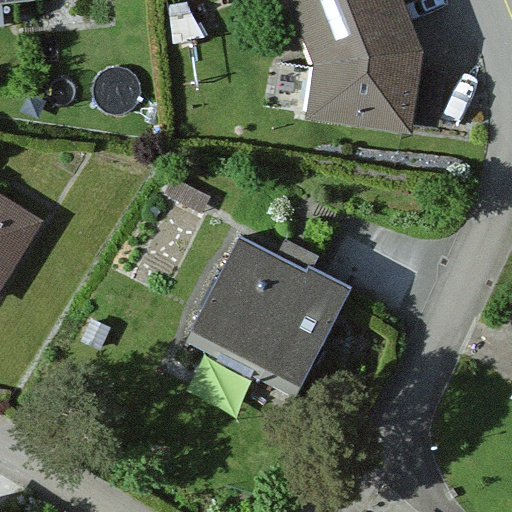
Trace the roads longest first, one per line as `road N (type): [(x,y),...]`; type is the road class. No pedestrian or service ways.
road 1 (residential): [(511,179),(395,428)]
road 2 (residential): [(110,511),(0,447)]
